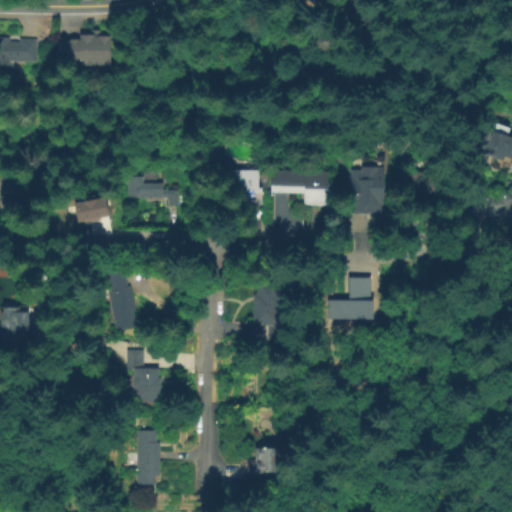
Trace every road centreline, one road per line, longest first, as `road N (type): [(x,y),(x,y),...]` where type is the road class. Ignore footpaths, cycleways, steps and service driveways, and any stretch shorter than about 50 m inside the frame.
road 1 (residential): [(511,253),(0,245)]
road 2 (residential): [(213,250),(211,511)]
road 3 (tertiary): [(124,0),(0,3)]
